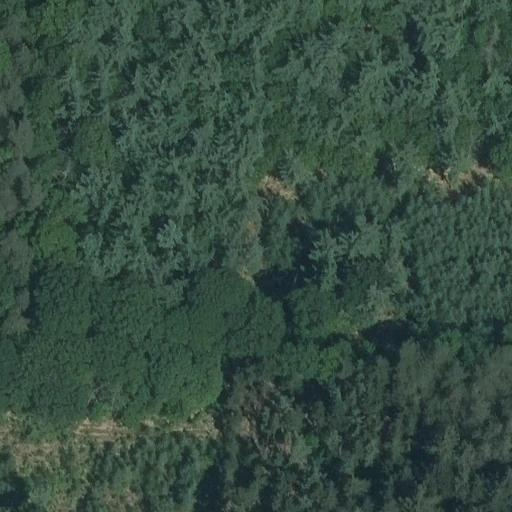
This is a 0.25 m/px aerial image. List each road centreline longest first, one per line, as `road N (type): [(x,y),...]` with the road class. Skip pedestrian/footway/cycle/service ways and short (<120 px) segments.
road 1 (track): [(0,381),(511,391)]
road 2 (track): [(54,0),(60,382)]
